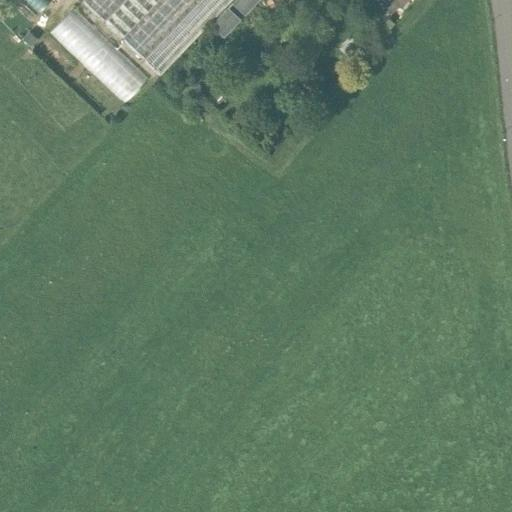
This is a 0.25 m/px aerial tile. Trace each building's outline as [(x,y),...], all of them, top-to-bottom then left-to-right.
[(83,0),(143,58),(199,0),(83,0)] [(159,75),(231,0),(205,0),(146,62),(159,75)] [(258,0),(236,0),(232,5),(244,16),(258,0)] [(227,9),(211,26),(223,38),(239,21),(227,9)] [(145,79),(73,10),(52,33),(124,102),(145,79)] [(232,79),(209,103),(215,109),(238,85),(232,79)]
